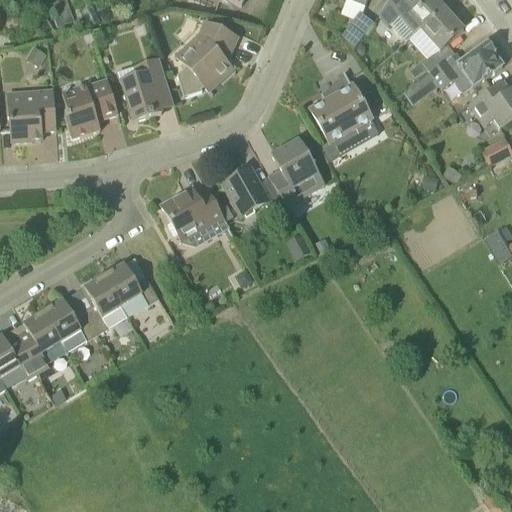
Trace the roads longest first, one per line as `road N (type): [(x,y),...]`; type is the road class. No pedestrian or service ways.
road 1 (residential): [(123,159),(182,155),(225,137),(261,92),(296,0)]
road 2 (residential): [(0,297),(110,240),(124,208),(123,159)]
road 3 (residential): [(0,172),(123,159)]
